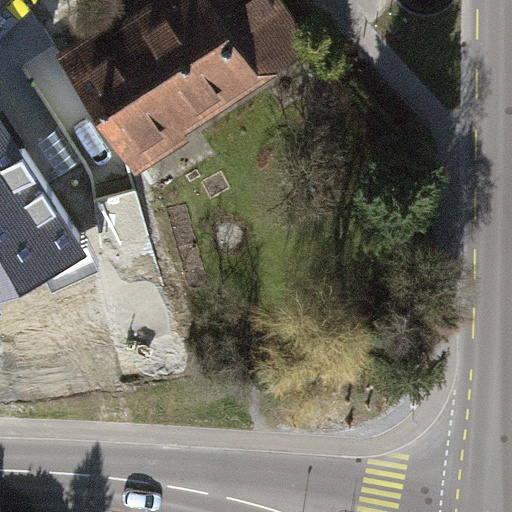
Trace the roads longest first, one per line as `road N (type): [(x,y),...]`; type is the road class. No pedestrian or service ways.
road 1 (secondary): [(497,511),(502,0)]
road 2 (secondary): [(297,511),(108,477),(0,470)]
